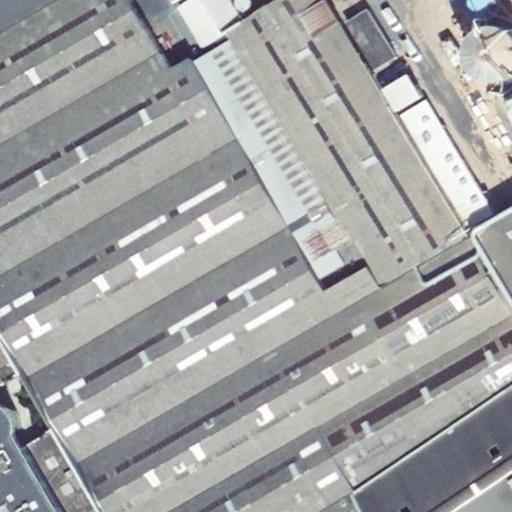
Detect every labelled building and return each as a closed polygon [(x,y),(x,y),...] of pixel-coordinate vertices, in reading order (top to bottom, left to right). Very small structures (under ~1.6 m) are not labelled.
[(254,511),(284,495),(293,511),(511,511),(511,216),(479,236),(472,237),(326,0),(281,0),(245,22),(231,0),(193,0),(182,7),(205,46),(228,32),(233,40),(355,239),(339,249),(344,257),(332,265),(335,271),(322,278),(196,63),(194,59),(174,72),(132,0),(0,0),(0,511),(254,511)] [(370,11),(348,24),(377,71),(399,58),(370,11)] [(511,20),(470,22),(473,80),(511,78),(511,20)] [(355,239),(233,40),(196,63),(322,278),(335,271),(332,265),(344,257),(339,249),(355,239)] [(428,102),(405,115),(474,229),(497,215),(428,102)] [(293,511),(284,495),(254,511),(293,511)]
